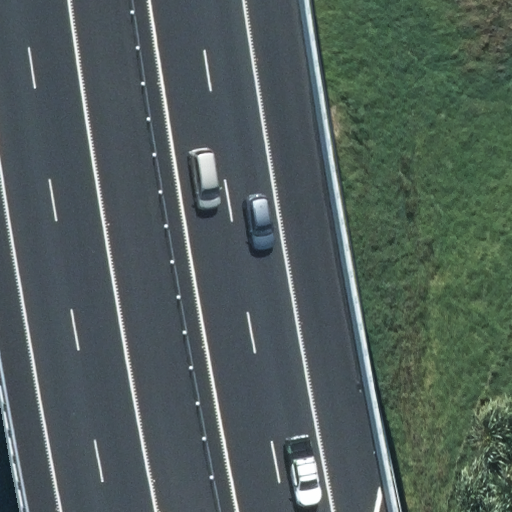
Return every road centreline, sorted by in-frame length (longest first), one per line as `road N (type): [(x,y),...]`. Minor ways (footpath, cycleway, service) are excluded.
road 1 (motorway): [(189,0),(282,511)]
road 2 (motorway): [(113,511),(54,218),(25,0)]
